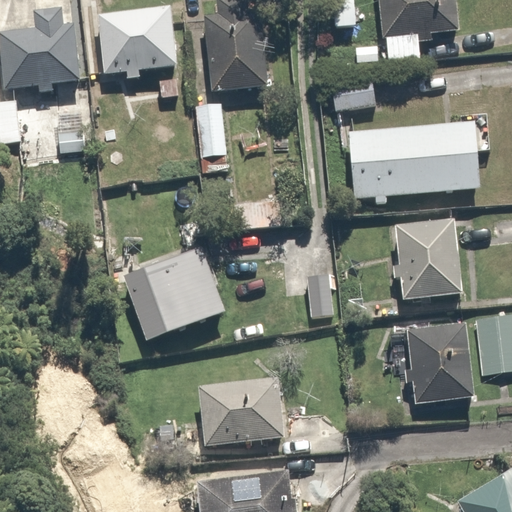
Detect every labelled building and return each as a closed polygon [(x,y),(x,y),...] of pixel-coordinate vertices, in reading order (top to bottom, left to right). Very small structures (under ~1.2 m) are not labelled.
[(263,0),(260,0),(203,7),(213,95),(274,88),(263,0)] [(457,0),(375,0),(385,64),(426,58),(423,34),(461,28),(457,0)] [(180,12),(102,21),(109,79),(187,70),(180,12)] [(81,83),(74,15),(40,19),(41,35),(4,38),(9,91),(81,83)] [(375,81),(329,83),(331,114),(377,112),(375,81)] [(118,87),(93,89),(96,139),(121,138),(118,87)] [(0,145),(18,144),(15,99),(0,100),(0,145)] [(228,107),(195,109),(199,162),(232,159),(228,107)] [(484,124),(346,139),(353,205),(491,190),(484,124)] [(456,225),(396,233),(405,303),(466,295),(456,225)] [(210,253),(128,279),(148,344),(230,318),(210,253)] [(331,278),(308,278),(308,319),(331,320),(331,278)] [(511,326),(473,330),(477,378),(511,374),(511,326)] [(477,378),(473,330),(399,337),(401,362),(411,361),(415,411),(479,406),(477,378)] [(286,386),(202,394),(207,450),(292,442),(286,386)] [(511,511),(511,473),(462,504),(466,511),(511,511)] [(302,511),(299,481),(200,489),(201,511),(302,511)]
